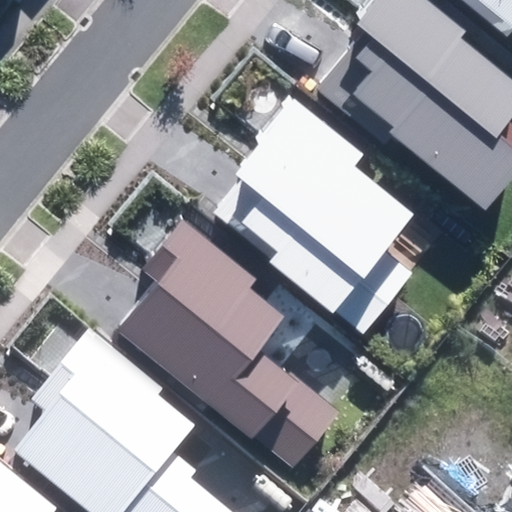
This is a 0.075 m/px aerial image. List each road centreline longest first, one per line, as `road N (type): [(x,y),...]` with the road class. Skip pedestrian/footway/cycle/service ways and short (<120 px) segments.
road 1 (residential): [(13,180),(155,0)]
road 2 (residential): [(400,511),(511,367)]
